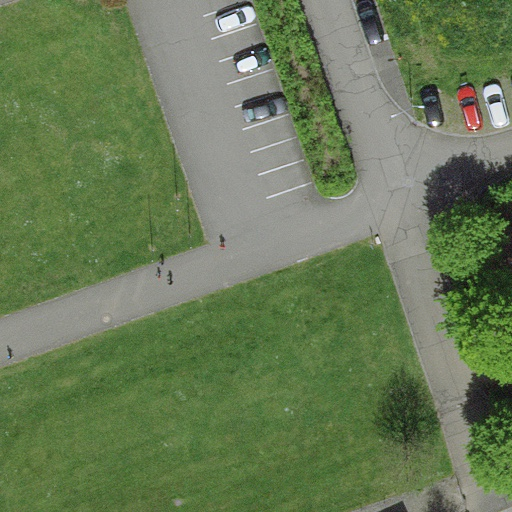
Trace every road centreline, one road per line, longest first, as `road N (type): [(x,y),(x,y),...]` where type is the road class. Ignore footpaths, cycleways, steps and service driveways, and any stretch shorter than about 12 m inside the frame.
road 1 (residential): [(391,169),(457,369)]
road 2 (residential): [(337,0),(391,169)]
road 3 (residential): [(511,139),(391,169)]
